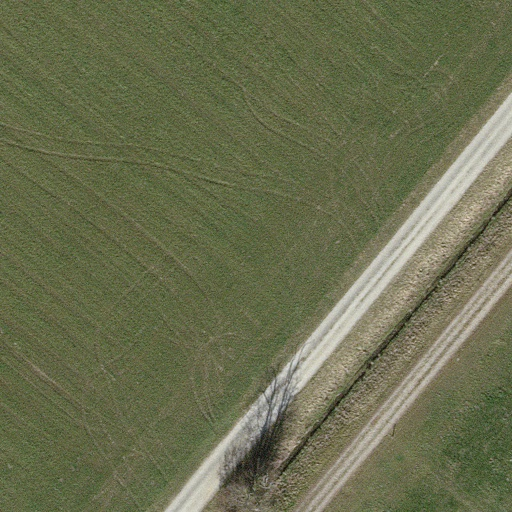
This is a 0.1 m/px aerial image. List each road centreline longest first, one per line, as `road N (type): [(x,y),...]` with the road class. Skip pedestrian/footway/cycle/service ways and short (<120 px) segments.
road 1 (track): [(511,118),(186,511)]
road 2 (track): [(511,268),(309,511)]
